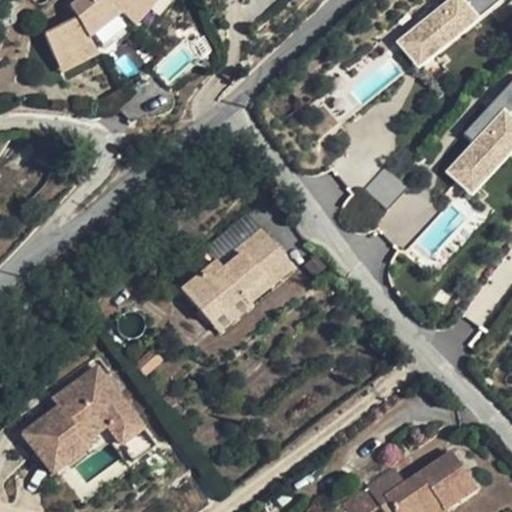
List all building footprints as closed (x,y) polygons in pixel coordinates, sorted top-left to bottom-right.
[(78,0),(70,6),(78,19),(45,34),(54,57),(70,49),(77,65),(99,54),(96,50),(132,24),(135,27),(150,8),(140,0),(78,0)] [(482,19),(498,0),(447,0),(393,43),(416,72),(482,19)] [(77,65),(70,49),(54,57),(61,73),(77,65)] [(444,173),(471,198),(511,153),(511,81),(464,135),(472,142),(444,173)] [(379,167),(363,146),(344,162),(359,184),(379,167)] [(364,188),(387,208),(406,187),(383,167),(364,188)] [(345,208),(369,229),(386,210),(361,189),(345,208)] [(293,268),(262,229),(230,256),(234,260),(223,269),(216,262),(182,290),(210,324),(244,297),(249,304),(293,268)] [(163,359),(152,347),(134,365),(145,377),(163,359)] [(155,451),(98,370),(62,395),(68,403),(22,436),(50,477),(88,450),(85,445),(106,429),(133,467),(155,451)] [(477,488),(452,451),(423,471),(426,475),(408,488),(405,483),(395,468),(367,486),(380,507),(383,511),(389,511),(393,510),(394,511),(434,511),(441,507),(444,511),(445,509),(477,488)] [(372,511),(380,507),(367,486),(342,503),(346,510),(347,511),(372,511)] [(342,503),(340,501),(332,507),(336,511),(343,511),(346,510),(342,503)]
